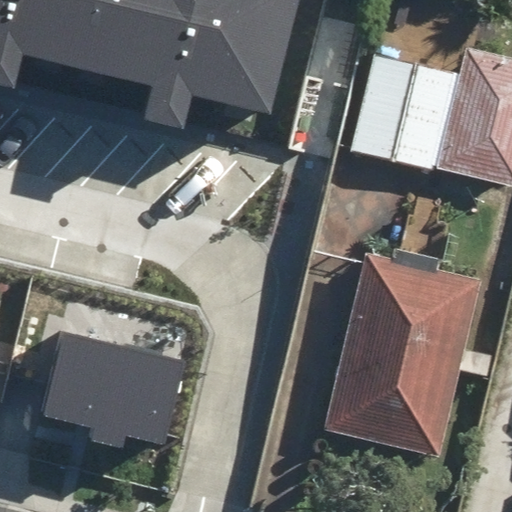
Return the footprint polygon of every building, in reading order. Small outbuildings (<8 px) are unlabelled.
[(0,0),(0,78),(284,147),(319,0),(0,0)] [(474,48),(481,18),(429,6),(419,49),(387,42),(364,149),(448,167),(472,61),(474,48)] [(472,61),(448,167),(511,181),(511,56),(474,48),(472,61)] [(490,280),(368,251),(328,422),(450,450),(490,280)] [(191,308),(0,262),(0,429),(154,466),(191,308)]
